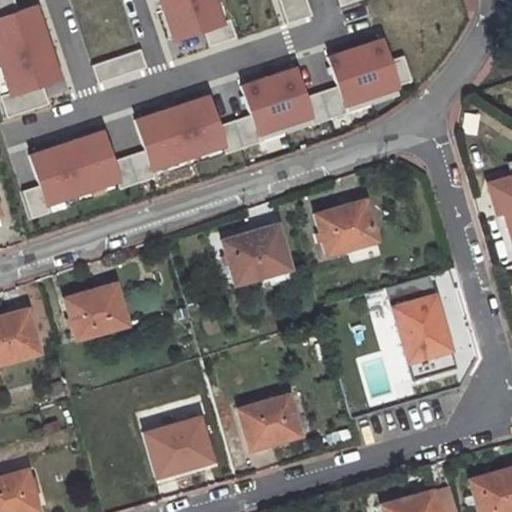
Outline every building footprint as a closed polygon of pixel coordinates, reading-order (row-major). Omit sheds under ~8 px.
[(0,0),(0,68),(8,91),(1,94),(9,115),(50,100),(43,80),(59,74),(49,45),(20,55),(16,43),(45,33),(34,2),(17,8),(14,0),(0,0)] [(184,0),(164,7),(174,37),(204,26),(210,42),(237,33),(230,15),(221,18),(214,0),(184,0)] [(277,0),(286,23),(310,14),(304,0),(277,0)] [(322,51),(333,80),(340,100),(392,82),(394,89),(409,83),(397,49),(382,54),(374,32),(322,51)] [(45,33),(16,43),(20,55),(49,45),(45,33)] [(139,48),(90,65),(96,82),(145,65),(139,48)] [(254,131),(307,112),(300,92),(289,63),(237,81),(247,111),(254,131)] [(342,107),(340,100),(333,80),(300,92),(307,112),(309,119),(342,107)] [(149,168),(221,142),(214,123),(204,93),(173,104),(184,132),(171,137),(161,108),(132,118),(142,148),(149,168)] [(173,104),(161,108),(171,137),(184,132),(173,104)] [(257,138),(254,131),(247,111),(214,123),(221,142),(224,149),(257,138)] [(44,205),(117,180),(109,160),(99,130),(68,141),(79,170),(66,174),(56,146),(27,156),(37,186),(21,192),(30,218),(47,212),(44,205)] [(68,141),(56,146),(66,174),(79,170),(68,141)] [(152,175),(149,168),(142,148),(109,160),(117,180),(119,187),(152,175)] [(487,190),(511,183),(511,174),(485,182),(487,190)] [(511,183),(487,190),(493,209),(498,207),(509,242),(511,240),(511,183)] [(320,253),(342,246),(347,261),(372,253),(358,203),(341,207),(340,205),(308,214),(320,253)] [(260,285),(285,278),(282,266),(271,228),(253,233),(252,230),(217,239),(229,281),(257,273),(260,285)] [(69,336),(120,322),(110,287),(95,291),(94,288),(58,298),(69,336)] [(387,305),(403,360),(442,349),(438,334),(442,333),(430,292),(387,305)] [(0,361),(33,352),(22,313),(4,318),(3,315),(0,315),(0,361)] [(282,389),(233,403),(244,440),(262,436),(262,438),(293,430),(282,389)] [(169,464),(205,454),(193,412),(141,427),(152,466),(168,462),(169,464)] [(1,511),(5,511),(35,504),(24,465),(0,470),(0,511),(1,511)] [(474,511),(496,511),(511,508),(511,466),(501,469),(500,466),(464,476),(474,511)] [(379,511),(456,511),(448,484),(411,495),(410,491),(377,500),(379,511)]
